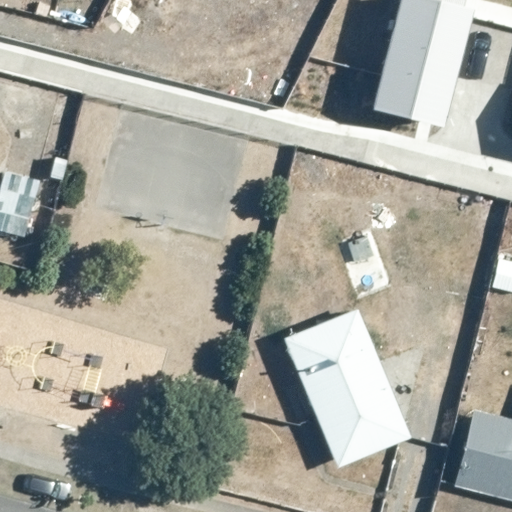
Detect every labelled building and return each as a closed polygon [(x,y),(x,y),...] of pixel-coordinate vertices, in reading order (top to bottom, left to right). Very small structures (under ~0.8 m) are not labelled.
[(29,181),(0,175),(0,232),(20,236),(29,181)] [(369,227),(331,241),(353,302),(391,288),(369,227)] [(511,230),(498,227),(481,292),(511,299),(511,230)] [(401,439),(349,311),(278,339),(329,468),(401,439)] [(511,420),(465,410),(447,488),(511,502),(511,420)]
